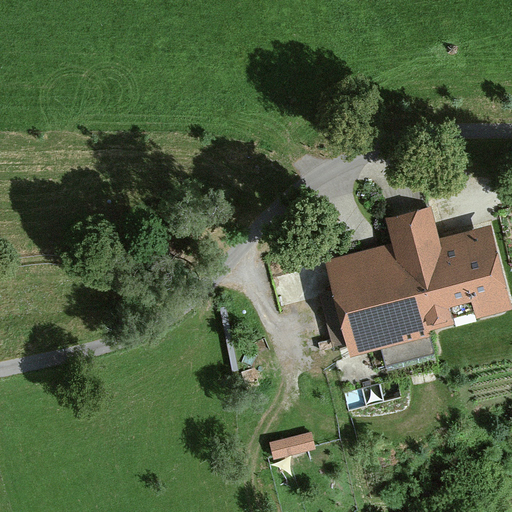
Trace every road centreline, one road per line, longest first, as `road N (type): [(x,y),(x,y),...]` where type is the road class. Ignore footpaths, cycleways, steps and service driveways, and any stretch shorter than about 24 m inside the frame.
road 1 (track): [(0,370),(91,350),(169,315),(279,206),(339,163),(430,133),(511,130)]
road 2 (track): [(226,511),(203,417),(198,293)]
